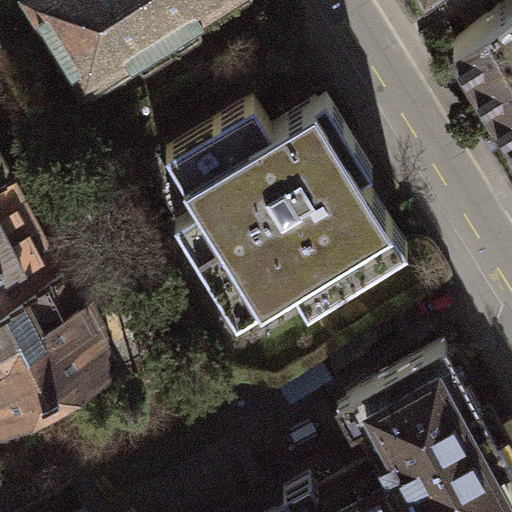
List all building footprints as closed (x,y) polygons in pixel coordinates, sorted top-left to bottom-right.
[(199,0),(33,0),(80,75),(128,45),(132,51),(203,6),(199,0)] [(511,127),(511,0),(503,0),(453,38),(511,129),(511,127)] [(265,116),(248,88),(159,144),(191,194),(167,210),(231,310),(287,275),(303,299),(402,236),(355,162),(367,155),(321,81),(265,116)] [(5,165),(0,167),(0,286),(54,259),(5,165)] [(54,259),(0,286),(0,404),(112,347),(66,260),(57,265),(54,259)] [(381,448),(347,466),(371,511),(511,511),(511,454),(447,334),(336,393),(354,426),(366,420),(381,448)] [(371,511),(347,466),(261,511),(371,511)]
